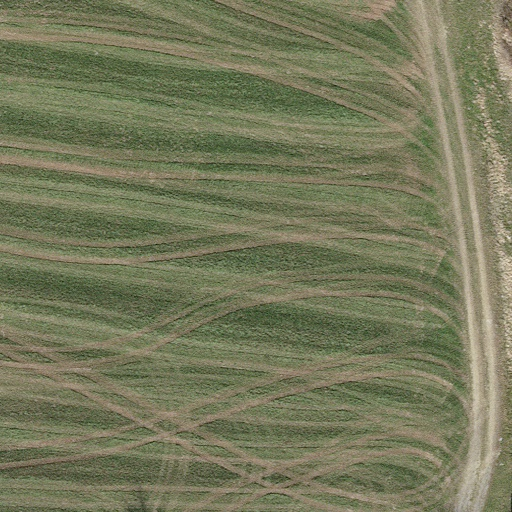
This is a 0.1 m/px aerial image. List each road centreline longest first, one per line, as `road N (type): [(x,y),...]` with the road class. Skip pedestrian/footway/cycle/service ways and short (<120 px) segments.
road 1 (track): [(511,324),(481,147),(443,0)]
road 2 (track): [(483,511),(499,483),(511,353)]
